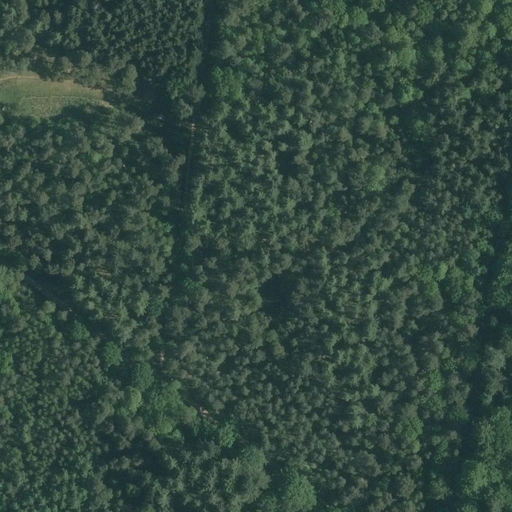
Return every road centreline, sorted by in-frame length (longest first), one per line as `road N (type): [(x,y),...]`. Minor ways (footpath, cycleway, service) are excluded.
road 1 (track): [(0,257),(339,511)]
road 2 (track): [(211,0),(157,378)]
road 3 (track): [(511,139),(452,511)]
road 4 (track): [(338,0),(511,91)]
